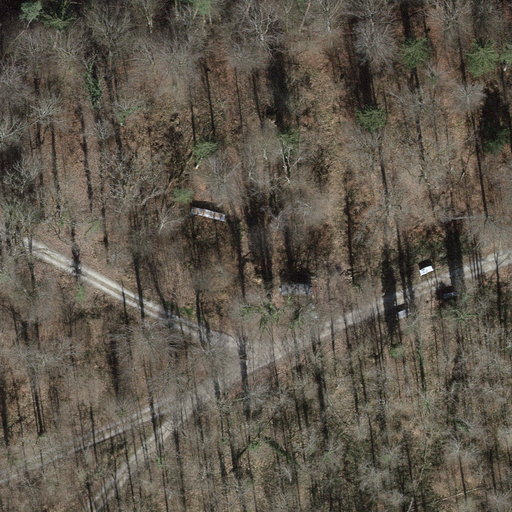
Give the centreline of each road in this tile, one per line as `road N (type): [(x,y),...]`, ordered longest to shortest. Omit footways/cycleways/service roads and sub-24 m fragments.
road 1 (track): [(91,511),(175,420),(259,355),(511,256)]
road 2 (track): [(259,355),(0,230)]
road 3 (track): [(0,476),(212,388)]
